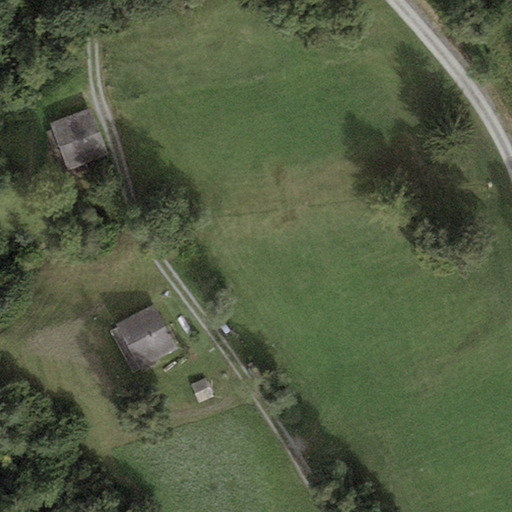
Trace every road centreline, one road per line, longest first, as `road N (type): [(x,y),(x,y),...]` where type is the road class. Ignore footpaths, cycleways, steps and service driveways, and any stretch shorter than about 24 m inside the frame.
road 1 (track): [(85,0),(93,83),(147,233),(329,511)]
road 2 (unclassified): [(394,0),(453,66),(511,164)]
